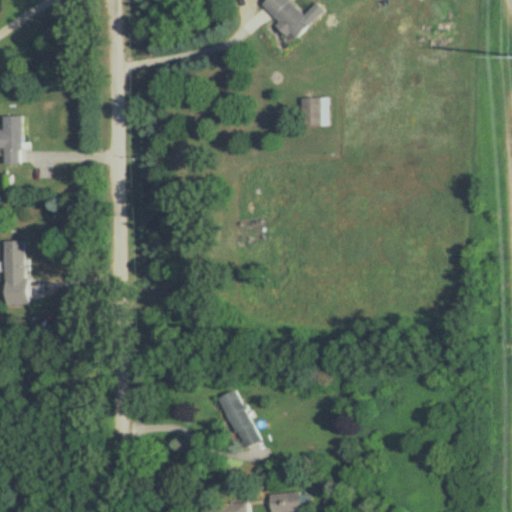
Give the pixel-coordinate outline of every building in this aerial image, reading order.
[(295,40),(314,22),(292,0),(266,0),(261,6),(295,40)] [(306,98),(306,124),(326,124),(327,98),(306,98)] [(23,116),(4,115),(4,129),(0,129),(0,147),(5,148),(5,164),(23,165),(23,116)] [(5,242),(6,305),(29,305),(28,241),(5,242)] [(264,440),(238,389),(221,398),(246,448),(264,440)] [(270,511),(301,511),(302,493),(270,493),(270,511)] [(249,511),(248,501),(205,504),(205,511),(249,511)]
